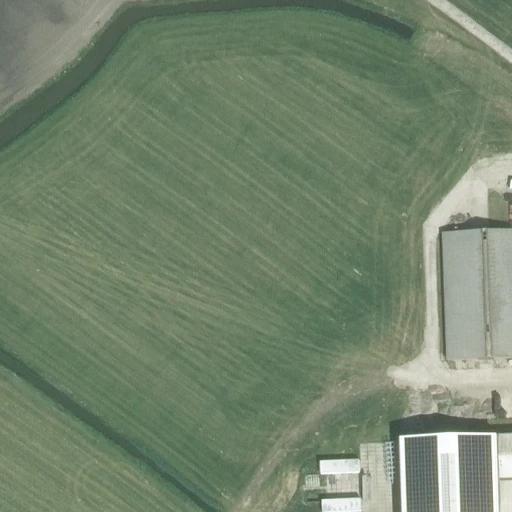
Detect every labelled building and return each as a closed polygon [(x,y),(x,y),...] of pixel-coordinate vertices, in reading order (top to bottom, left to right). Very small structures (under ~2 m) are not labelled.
[(447,363),(456,363),(511,359),(511,231),(442,234),(447,363)] [(511,395),(480,396),(481,407),(511,406),(511,395)] [(511,511),(511,438),(401,442),(403,511),(511,511)] [(359,468),(369,474),(377,460),(367,454),(359,468)] [(355,511),(363,489),(351,486),(342,511),(355,511)]
